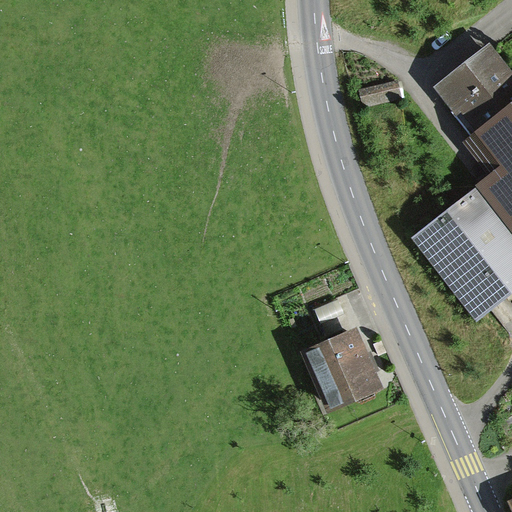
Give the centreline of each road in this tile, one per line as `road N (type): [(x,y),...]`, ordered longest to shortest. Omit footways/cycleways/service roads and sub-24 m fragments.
road 1 (secondary): [(316,0),(345,170),(486,511)]
road 2 (unknown): [(317,15),(409,61),(428,59),(511,12)]
